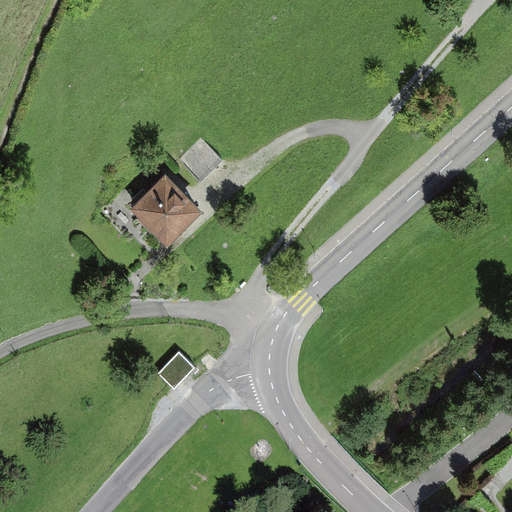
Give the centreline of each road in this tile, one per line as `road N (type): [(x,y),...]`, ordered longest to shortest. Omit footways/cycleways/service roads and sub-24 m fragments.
road 1 (tertiary): [(511,107),(299,298),(271,343),(270,372)]
road 2 (track): [(0,350),(127,311),(196,310),(277,329)]
road 3 (tertiary): [(93,511),(211,389),(270,372)]
road 4 (residential): [(270,372),(295,432),(372,511)]
